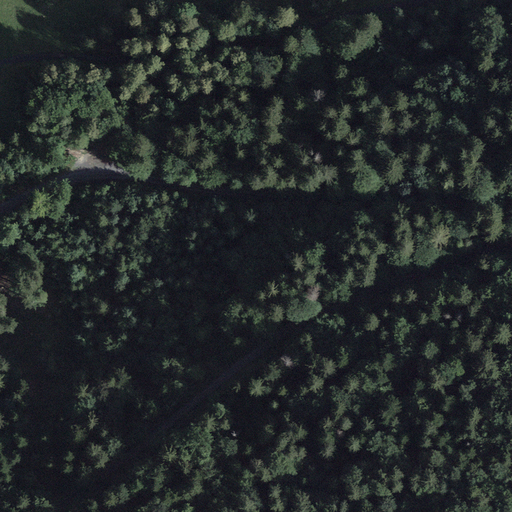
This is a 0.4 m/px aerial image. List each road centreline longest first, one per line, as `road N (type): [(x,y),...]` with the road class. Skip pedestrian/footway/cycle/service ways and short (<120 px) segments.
road 1 (track): [(511,245),(300,320),(53,511)]
road 2 (track): [(0,211),(60,180),(115,173),(333,202),(511,204)]
road 3 (track): [(0,64),(258,43),(362,12),(440,0)]
